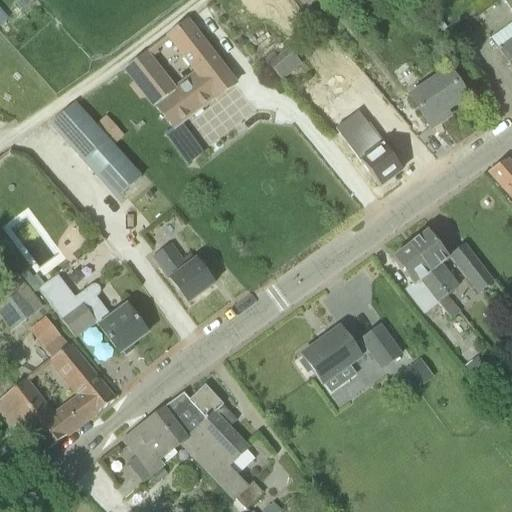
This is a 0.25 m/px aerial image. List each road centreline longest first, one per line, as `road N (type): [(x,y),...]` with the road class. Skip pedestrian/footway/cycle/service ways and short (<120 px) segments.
road 1 (tertiary): [(15,511),(203,353),(511,140)]
road 2 (track): [(199,0),(0,145)]
